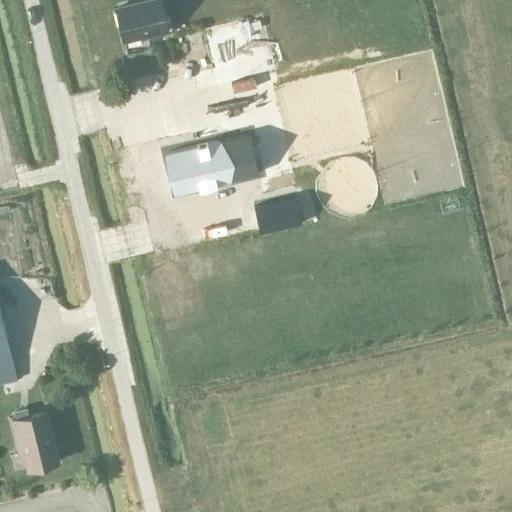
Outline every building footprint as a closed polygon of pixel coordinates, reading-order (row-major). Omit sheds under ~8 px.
[(121,41),(167,31),(159,0),(146,0),(113,8),(121,41)] [(215,141),(166,152),(176,193),(225,181),(258,173),(249,133),(215,141)] [(295,196),(253,206),(253,207),(254,206),(260,232),(259,232),(259,233),(301,223),(301,222),(299,223),(293,197),(295,197),(295,196)] [(0,383),(15,379),(0,317),(0,383)] [(26,469),(56,462),(44,411),(9,419),(18,454),(22,453),(26,469)]
